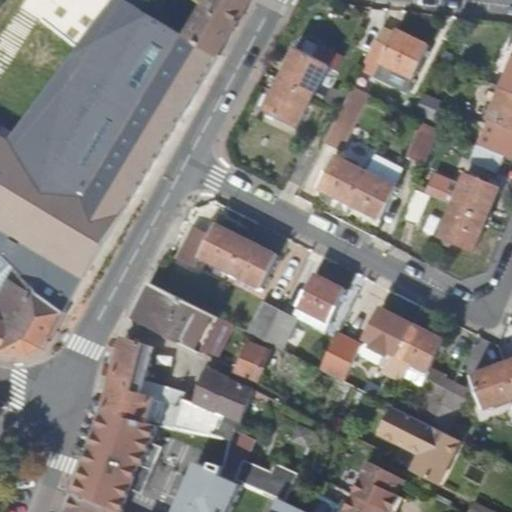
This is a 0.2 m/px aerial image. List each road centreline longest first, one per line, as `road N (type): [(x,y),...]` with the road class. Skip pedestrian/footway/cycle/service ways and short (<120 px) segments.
road 1 (residential): [(182,168),(467,313),(502,299),(511,276)]
road 2 (tertiary): [(63,399),(182,168)]
road 3 (tertiary): [(182,168),(275,0)]
